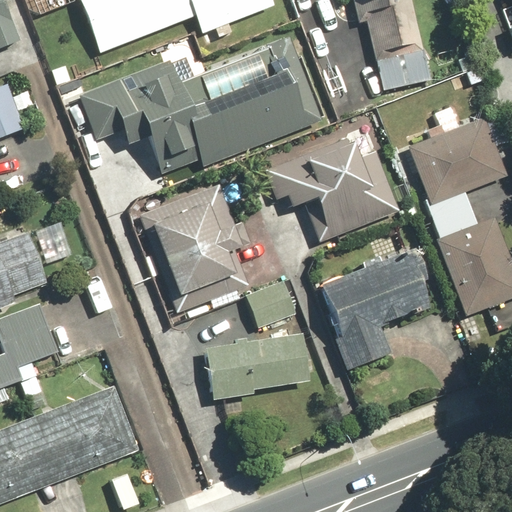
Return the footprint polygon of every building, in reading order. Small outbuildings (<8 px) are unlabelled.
[(0,0),(0,51),(24,43),(7,0),(0,0)] [(81,0),(101,53),(200,18),(210,45),(239,35),(234,23),(291,3),(289,0),(81,0)] [(404,0),(348,0),(350,4),(365,1),(367,11),(372,10),(384,56),(367,60),(375,93),(424,81),(404,0)] [(511,0),(496,0),(506,23),(495,28),(504,52),(511,48),(511,0)] [(295,38),(185,80),(177,60),(78,97),(97,145),(123,135),(128,148),(153,139),(163,167),(188,157),(193,171),(305,128),(326,120),(300,53),(295,38)] [(0,141),(30,129),(23,111),(37,105),(32,92),(17,97),(12,86),(0,90),(0,141)] [(457,318),(483,309),(492,334),(511,326),(511,285),(487,216),(468,223),(456,191),(496,177),(486,149),(505,143),(495,114),(452,129),(446,111),(427,118),(431,128),(417,133),(420,141),(397,149),(457,318)] [(256,174),(268,202),(276,199),(280,209),(295,203),(312,244),(390,213),(365,149),(341,158),(335,143),(256,174)] [(227,254),(249,246),(233,203),(211,211),(204,191),(131,217),(166,316),(239,290),(227,254)] [(27,227),(0,238),(0,306),(52,286),(27,227)] [(419,281),(407,249),(312,284),(344,370),(388,354),(377,324),(419,309),(409,284),(419,281)] [(276,283),(236,298),(248,329),(288,314),(276,283)] [(0,395),(28,383),(23,371),(64,353),(43,305),(0,322),(0,342),(5,353),(0,354),(0,395)] [(291,333),(195,353),(204,399),(301,379),(291,333)] [(35,418),(53,411),(42,381),(23,388),(35,418)] [(0,431),(0,502),(142,449),(119,387),(53,411),(35,418),(0,431)]
